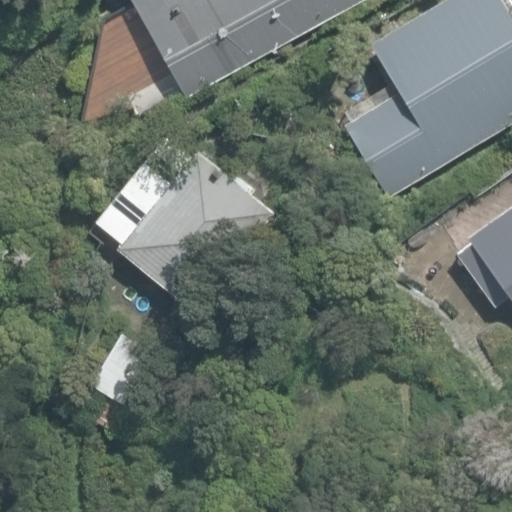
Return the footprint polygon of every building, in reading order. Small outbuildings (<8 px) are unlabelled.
[(137,0),(189,93),(225,73),(356,0),(137,0)] [(346,123),(389,193),(511,117),(511,16),(502,0),(439,0),(373,41),(402,89),(346,123)] [(192,155),(165,133),(95,220),(122,241),(117,247),(195,309),(274,210),(197,149),(192,155)] [(510,295),(511,297),(511,205),(469,235),(470,237),(474,242),(460,252),(497,304),(510,295)] [(88,411),(113,426),(127,404),(137,411),(170,360),(124,330),(91,381),(102,389),(88,411)]
